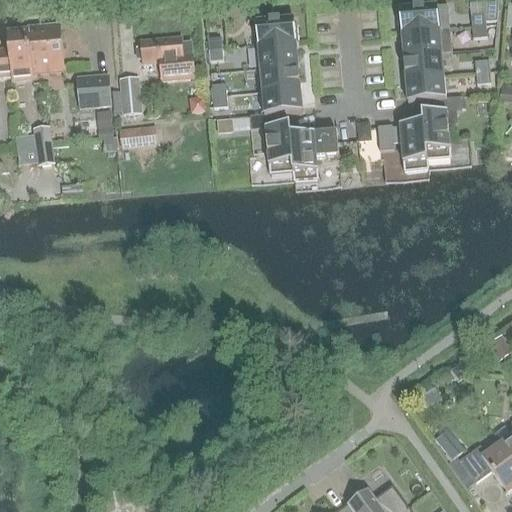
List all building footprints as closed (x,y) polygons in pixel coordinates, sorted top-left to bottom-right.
[(499,3),(483,5),(485,18),(485,25),(497,24),(499,3)] [(402,37),(439,33),(437,9),(400,13),(400,18),(398,18),(399,38),(402,37)] [(486,29),(485,25),(485,18),(471,19),(472,30),(486,29)] [(256,26),(258,50),(296,46),(296,47),(298,47),(297,27),(295,28),(294,22),(256,26)] [(473,42),(487,41),(486,29),(472,30),(473,42)] [(0,55),(0,79),(6,79),(12,78),(13,82),(13,84),(32,83),(32,80),(32,76),(62,74),(63,74),(60,30),(36,32),(21,33),(21,38),(10,39),(9,39),(10,55),(0,55)] [(441,56),(439,33),(402,37),(404,59),(441,56)] [(222,41),(208,43),(209,54),(223,53),(222,41)] [(168,64),(169,82),(194,80),(191,46),(181,46),(181,42),(141,46),(142,50),(137,52),(137,61),(143,62),(143,66),(168,64)] [(298,69),(296,47),(296,46),(258,50),(261,72),(298,69)] [(209,54),(210,65),(224,64),(223,53),(209,54)] [(406,82),(443,79),(441,56),(404,59),(406,82)] [(475,66),(476,75),(489,74),(488,64),(475,66)] [(261,72),(263,95),(300,92),(298,69),(261,72)] [(491,86),(489,74),(476,75),(477,88),(491,86)] [(446,102),(445,101),(443,79),(406,82),(408,106),(434,104),(434,103),(446,102)] [(121,118),(140,117),(137,81),(118,83),(119,95),(121,115),(121,118)] [(74,85),(77,114),(110,110),(108,82),(74,85)] [(212,89),(213,100),(227,99),(226,88),(212,89)] [(500,105),(511,106),(511,89),(502,89),(500,105)] [(263,95),(265,118),(277,117),(277,118),(303,116),(300,92),(263,95)] [(213,100),(214,112),(228,110),(227,99),(213,100)] [(461,100),(445,101),(446,102),(434,103),(434,104),(435,116),(423,117),(424,126),(428,164),(429,164),(452,162),(449,128),(457,128),(456,115),(462,114),(461,100)] [(205,101),(188,102),(190,118),(206,116),(205,101)] [(113,132),(111,114),(97,115),(98,133),(113,132)] [(277,118),(265,120),(265,118),(249,119),(250,133),(265,132),(265,131),(278,130),(277,118)] [(234,136),(233,122),(217,124),(218,138),(234,136)] [(429,174),(429,164),(428,164),(424,126),(401,128),(401,133),(393,133),(393,129),(378,130),(381,155),(395,154),(394,146),(402,145),(405,176),(429,174)] [(121,151),(157,149),(155,127),(120,129),(121,151)] [(358,127),(359,144),(366,144),(370,139),(369,127),(358,127)] [(269,178),(293,176),(290,139),(291,139),(290,129),(278,130),(265,131),(265,132),(269,178)] [(36,169),(53,167),(48,130),(32,132),(36,169)] [(113,132),(98,133),(99,145),(114,143),(113,132)] [(314,136),(291,139),(290,139),(293,176),(293,186),(318,184),(315,153),(323,152),(324,160),(338,159),(336,134),(322,136),(323,140),(314,141),(314,136)] [(486,350),(497,366),(511,354),(511,348),(504,338),(486,350)] [(463,366),(451,374),(459,385),(471,376),(463,366)] [(511,441),(503,448),(511,461),(511,428),(511,435),(511,437),(511,441)] [(455,452),(457,450),(449,440),(440,448),(450,460),(457,454),(455,452)] [(508,498),(511,495),(511,461),(503,448),(491,457),(488,452),(482,451),(461,466),(477,488),(493,477),(508,498)] [(467,493),(475,486),(461,466),(457,461),(448,467),(467,493)] [(348,508),(351,511),(408,511),(393,490),(387,494),(380,498),(374,503),(368,494),(348,508)]
